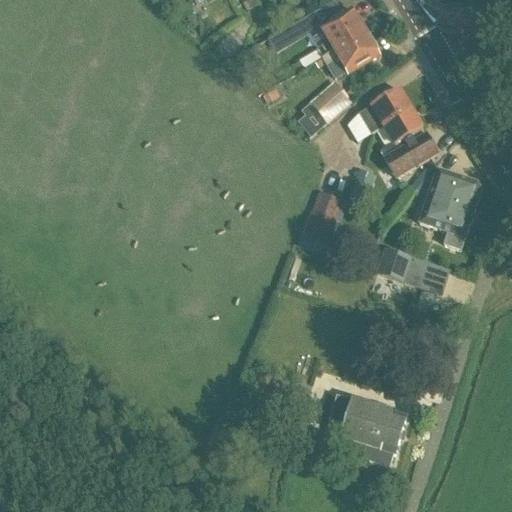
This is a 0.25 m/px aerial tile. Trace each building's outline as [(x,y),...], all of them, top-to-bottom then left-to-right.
[(323,60),(365,35),(359,24),(361,20),(358,15),(353,15),(351,12),(321,30),(331,47),(326,49),(326,48),(318,53),(323,60)] [(278,37),(287,51),(307,38),(299,24),(278,37)] [(371,45),(365,35),(323,60),(328,68),(335,64),(334,62),(339,59),(349,76),(379,58),(377,55),(379,51),(376,46),(371,45)] [(303,72),(323,60),(318,53),(299,64),(303,72)] [(352,105),(339,90),(314,111),(328,126),(352,105)] [(385,130),(413,115),(399,92),(359,116),(371,137),(384,129),(385,130)] [(281,101),(277,93),(264,100),(268,108),(281,101)] [(344,118),(356,135),(366,129),(354,111),(344,118)] [(413,115),(385,130),(393,145),(380,153),(397,180),(437,156),(426,136),(425,137),(422,132),(423,131),(413,115)] [(419,226),(447,235),(443,247),(460,253),(464,241),(465,242),(481,192),(477,185),(437,172),(419,226)] [(361,212),(366,198),(351,192),(346,206),(361,212)] [(339,220),(315,212),(307,235),(330,244),(339,220)] [(376,276),(442,299),(451,273),(385,251),(376,276)] [(266,419),(296,428),(302,410),(292,406),(295,396),(275,390),(266,419)] [(394,458),(395,458),(407,419),(368,408),(369,404),(358,400),(357,404),(337,398),(329,423),(345,427),(341,442),(353,446),(350,458),(389,470),(394,458)]
